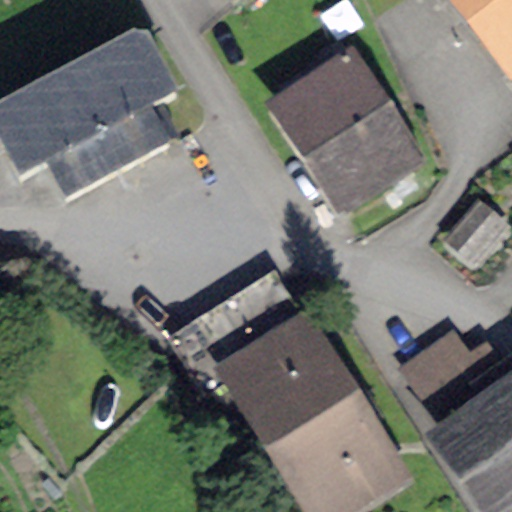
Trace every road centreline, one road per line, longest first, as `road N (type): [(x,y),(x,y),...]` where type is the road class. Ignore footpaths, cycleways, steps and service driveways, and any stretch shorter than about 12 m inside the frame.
road 1 (residential): [(293,254),(150,229),(0,220)]
road 2 (residential): [(293,254),(153,0)]
road 3 (residential): [(511,350),(414,286),(293,254)]
